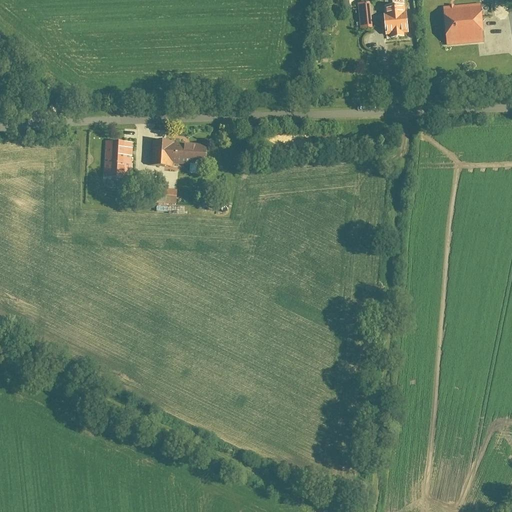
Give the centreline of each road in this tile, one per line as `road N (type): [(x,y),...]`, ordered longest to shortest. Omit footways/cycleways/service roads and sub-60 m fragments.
road 1 (unclassified): [(511,109),(50,125)]
road 2 (track): [(0,347),(351,511)]
